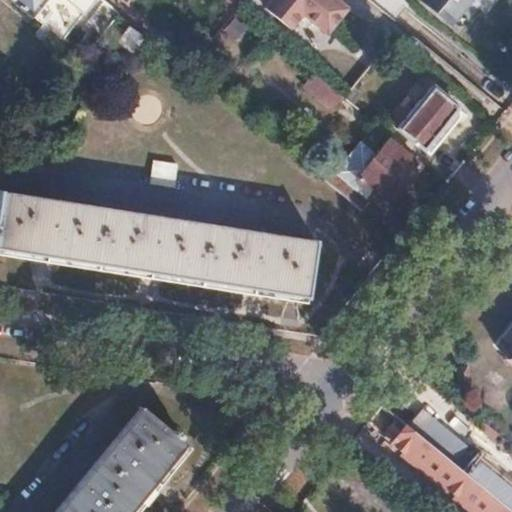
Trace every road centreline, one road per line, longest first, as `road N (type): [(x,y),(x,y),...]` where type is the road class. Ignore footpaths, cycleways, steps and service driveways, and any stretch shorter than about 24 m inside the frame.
road 1 (residential): [(348,377),(0,327)]
road 2 (residential): [(348,377),(511,173)]
road 3 (residential): [(237,511),(348,377)]
